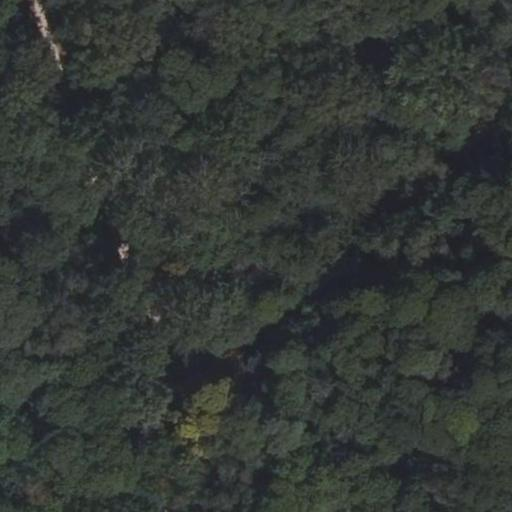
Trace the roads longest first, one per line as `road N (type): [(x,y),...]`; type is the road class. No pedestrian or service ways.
road 1 (track): [(132,315),(32,0)]
road 2 (track): [(352,511),(300,441),(132,315)]
